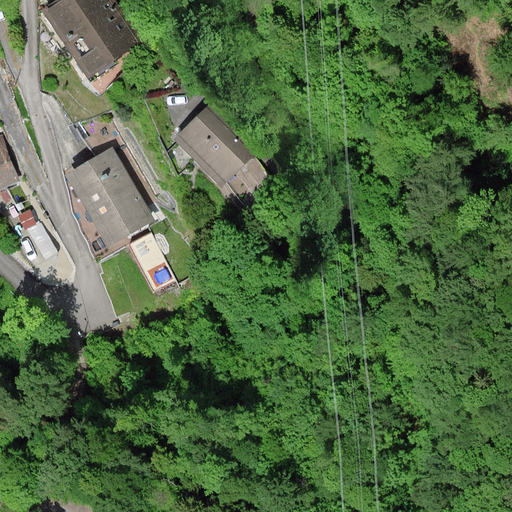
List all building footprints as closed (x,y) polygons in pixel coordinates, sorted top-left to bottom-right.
[(115,0),(56,0),(42,10),(89,79),(144,42),(115,0)] [(209,107),(175,141),(223,189),(257,154),(209,107)] [(2,137),(0,138),(0,190),(20,183),(2,137)] [(114,147),(66,176),(110,250),(158,222),(114,147)] [(176,280),(163,256),(143,267),(155,291),(176,280)]
